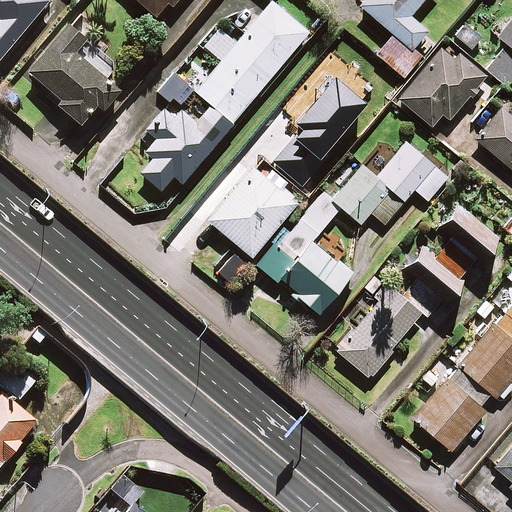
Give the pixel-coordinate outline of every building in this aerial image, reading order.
[(0,0),(0,54),(46,0),(45,0),(0,0)] [(170,6),(175,0),(141,0),(158,14),(167,3),(170,6)] [(209,104),(230,122),(307,30),(270,0),(269,0),(194,91),(209,104)] [(354,0),(358,3),(357,5),(392,34),(374,54),(401,77),(419,56),(410,48),(424,31),(407,15),(419,0),(354,0)] [(485,68),(507,86),(511,79),(511,15),(495,36),(505,44),(485,68)] [(75,50),(83,40),(66,25),(26,71),(58,98),(54,103),(78,123),(94,104),(100,108),(117,89),(105,78),(115,67),(92,48),(83,58),(75,50)] [(478,38),(461,26),(453,37),(471,49),(478,38)] [(459,55),(443,41),(395,98),(429,126),(440,113),(447,119),(484,75),(459,55)] [(192,88),(173,72),(156,91),(168,102),(172,97),(179,103),(192,88)] [(332,112),(301,85),(264,128),(296,155),(332,112)] [(230,122),(209,104),(194,122),(177,107),(170,115),(162,109),(145,129),(154,137),(143,150),(151,157),(138,172),(159,189),(171,175),(180,182),(230,122)] [(511,117),(502,109),(475,140),(511,170),(511,117)] [(374,176),(402,200),(412,188),(426,200),(447,175),(404,140),(374,176)] [(402,200),(374,176),(359,164),(330,198),(322,191),(289,230),(284,226),(253,263),(275,281),(277,279),(316,311),(349,272),(310,241),(338,207),(358,223),(368,211),(383,223),(402,200)] [(294,201),(249,165),(205,220),(250,256),(294,201)] [(463,278),(459,274),(476,255),(480,259),(498,240),(454,199),(442,212),(450,220),(427,245),(424,242),(411,256),(450,292),(463,278)] [(511,263),(501,276),(511,286),(511,263)] [(334,349),(369,378),(393,349),(390,347),(419,312),(424,316),(440,298),(416,277),(398,299),(386,288),(377,298),(334,349)] [(511,298),(411,418),(448,450),(484,408),(479,404),(489,393),(498,400),(511,385),(507,381),(511,375),(511,298)] [(493,307),(484,298),(470,312),(480,321),(493,307)] [(35,377),(11,357),(0,369),(0,386),(15,400),(35,377)] [(0,464),(32,425),(0,398),(0,464)] [(511,434),(489,462),(511,481),(507,486),(511,490),(511,434)] [(135,511),(128,506),(139,492),(118,475),(106,490),(124,505),(118,511),(109,511),(101,505),(94,511),(135,511)]
